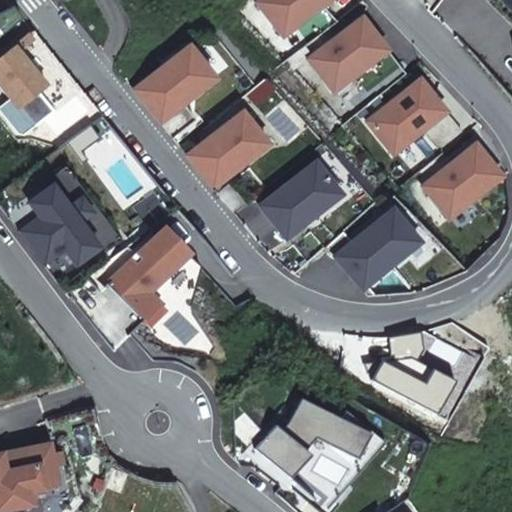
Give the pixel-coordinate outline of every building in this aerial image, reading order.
[(307,58),(333,92),(386,50),(360,16),(307,58)] [(33,30),(0,57),(0,85),(33,126),(80,88),(33,30)] [(187,45),(132,90),(159,122),(182,103),(213,78),(187,45)] [(365,121),(392,154),(444,111),(418,78),(365,121)] [(182,103),(159,122),(172,137),(195,118),(182,103)] [(240,111),(185,154),(212,187),(266,144),(240,111)] [(473,143),(420,185),(447,218),(500,176),(473,143)] [(312,161),(258,205),(284,238),(339,194),(312,161)] [(119,239),(64,165),(46,179),(50,184),(67,206),(79,198),(90,213),(78,222),(97,247),(101,253),(119,239)] [(17,231),(54,280),(97,247),(78,222),(90,213),(79,198),(67,206),(50,184),(27,201),(37,216),(17,231)] [(332,256),(360,289),(417,241),(389,208),(332,256)] [(162,227),(97,291),(133,327),(158,303),(147,292),(187,253),(162,227)] [(314,437),(356,458),(368,432),(343,409),(337,416),(299,397),(286,421),(280,429),(273,424),(253,448),(279,469),(290,457),(294,461),(314,437)] [(30,490),(58,484),(53,463),(51,451),(49,442),(0,451),(0,494),(3,509),(33,502),(30,490)] [(61,462),(58,450),(51,451),(53,463),(61,462)]
